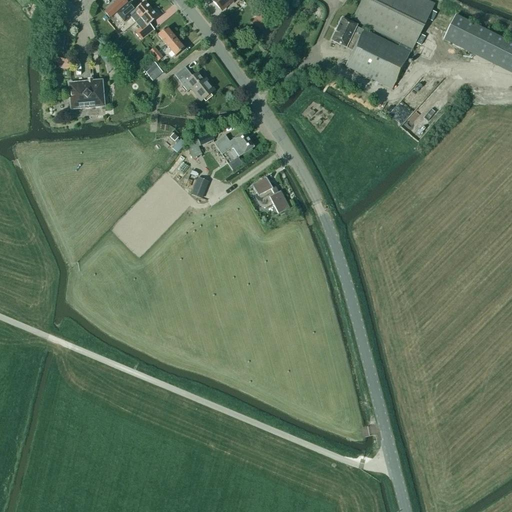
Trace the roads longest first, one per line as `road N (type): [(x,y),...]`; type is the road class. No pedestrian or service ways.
road 1 (tertiary): [(393,464),(320,206),(258,103),(179,0)]
road 2 (unclassified): [(393,464),(359,466),(0,317)]
road 3 (unknown): [(258,103),(318,39),(330,15),(322,0)]
